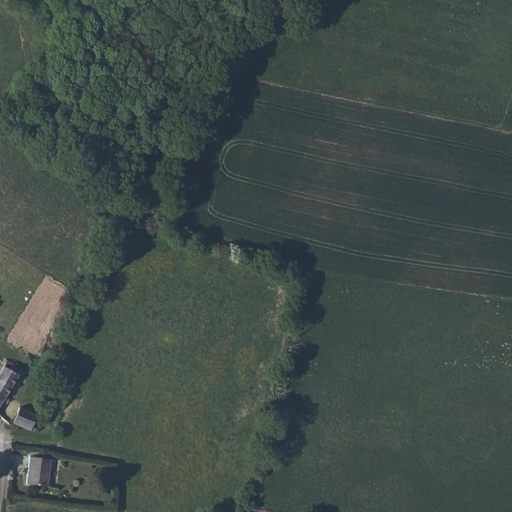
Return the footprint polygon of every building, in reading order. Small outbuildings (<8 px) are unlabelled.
[(0,405),(19,374),(3,365),(0,371),(0,405)] [(55,394),(47,390),(43,399),(51,401),(55,394)] [(20,407),(14,423),(30,429),(32,426),(39,428),(41,420),(35,417),(36,414),(20,407)] [(37,455),(17,450),(11,479),(31,484),(37,455)] [(55,484),(57,467),(48,467),(46,483),(55,484)]
